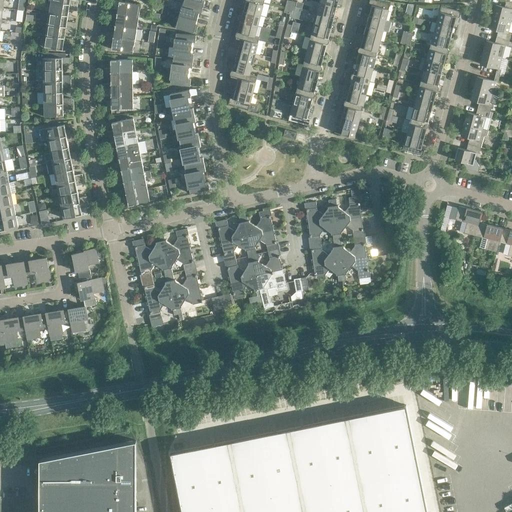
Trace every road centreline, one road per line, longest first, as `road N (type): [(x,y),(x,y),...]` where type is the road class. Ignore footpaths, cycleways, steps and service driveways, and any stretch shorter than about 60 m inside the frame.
road 1 (residential): [(109,228),(88,116),(95,0)]
road 2 (residential): [(235,202),(215,89),(232,0)]
road 3 (residential): [(310,185),(356,0)]
road 4 (secondary): [(236,368),(425,344)]
road 5 (secondary): [(418,327),(343,337),(236,368)]
road 6 (secondary): [(54,404),(236,368)]
road 7 (residential): [(431,173),(476,0)]
